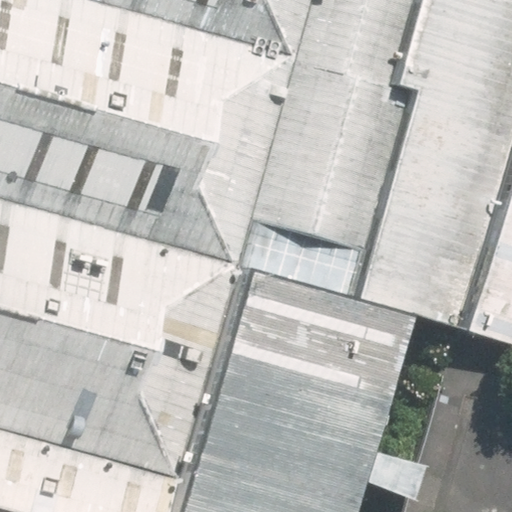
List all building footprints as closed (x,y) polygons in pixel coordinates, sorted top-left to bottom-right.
[(0,0),(0,203),(221,266),(296,0),(0,0)] [(328,241),(395,0),(297,0),(238,217),(328,241)] [(511,0),(395,0),(315,292),(392,313),(442,327),(511,75),(511,0)] [(511,75),(442,327),(441,331),(511,350),(511,75)] [(0,509),(10,511),(152,511),(221,266),(0,203),(0,509)] [(336,511),(392,313),(221,266),(152,511),(336,511)]
